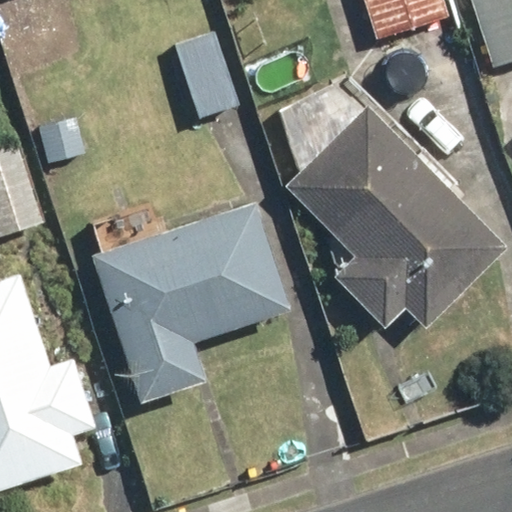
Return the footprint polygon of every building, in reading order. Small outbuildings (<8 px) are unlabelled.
[(454,0),(369,0),(380,36),(458,12),(454,0)] [(511,0),(476,0),(497,66),(511,61),(511,0)] [(225,31),(179,47),(215,149),(261,133),(225,31)] [(511,245),(377,106),(297,184),(363,252),(341,273),(392,326),(414,306),(433,326),(511,250),(511,245)] [(87,113),(43,126),(61,189),(106,176),(87,113)] [(39,134),(0,144),(0,240),(63,224),(39,134)] [(263,202),(98,257),(148,406),(214,384),(200,343),(299,310),(263,202)] [(26,269),(0,278),(0,493),(92,461),(81,431),(104,423),(80,355),(59,362),(26,269)]
